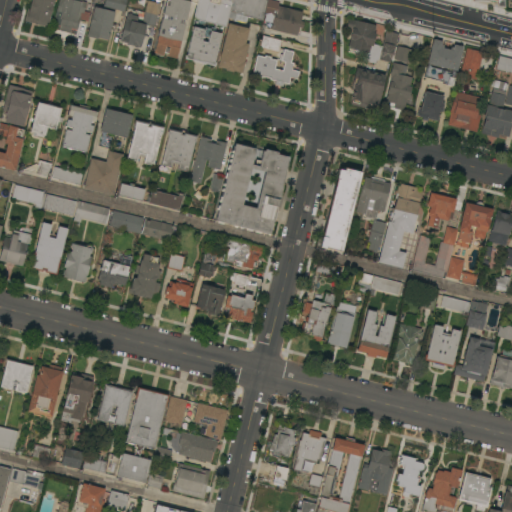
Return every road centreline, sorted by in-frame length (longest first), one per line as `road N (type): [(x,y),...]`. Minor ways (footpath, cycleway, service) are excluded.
road 1 (tertiary): [(511,178),(0,48)]
road 2 (tertiary): [(227,511),(325,130),(326,0)]
road 3 (residential): [(0,309),(262,373)]
road 4 (tertiary): [(262,373),(511,438)]
road 5 (tertiary): [(363,0),(511,36)]
